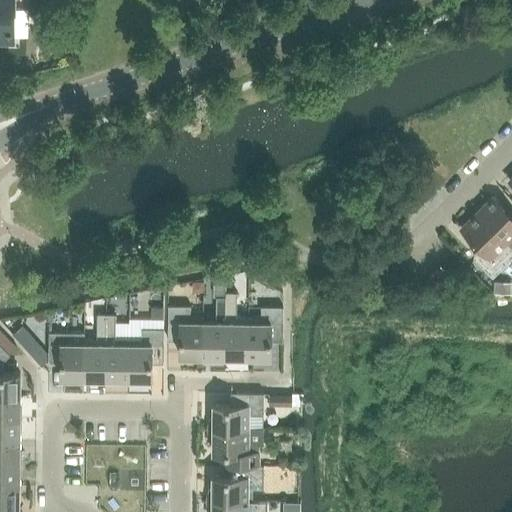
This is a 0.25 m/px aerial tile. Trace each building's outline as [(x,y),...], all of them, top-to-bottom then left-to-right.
[(15,0),(0,0),(0,41),(11,42),(12,9),(15,9),(15,0)] [(511,215),(494,197),(477,213),(511,248),(511,215)] [(511,254),(511,248),(477,213),(461,229),(482,251),(474,259),(491,276),(511,254)] [(192,281),(192,291),(202,291),(202,281),(192,281)] [(511,281),(494,281),(493,291),(510,292),(511,281)] [(225,292),(225,296),(224,356),(226,356),(226,359),(237,359),(237,357),(247,357),(247,317),(236,317),(236,292),(225,292)] [(202,320),(202,356),(212,356),(212,358),(222,359),(222,356),(224,356),(225,296),(216,296),(215,320),(202,320)] [(202,356),(202,320),(203,316),(190,316),(190,305),(168,305),(167,340),(179,340),(179,356),(182,356),(181,360),(197,360),(197,356),(202,356)] [(260,317),(247,317),(247,357),(270,357),(270,335),(282,335),(282,306),(260,306),(260,317)] [(84,338),(83,378),(93,378),(93,380),(103,380),(103,378),(105,378),(106,313),(96,313),(96,338),(84,338)] [(118,378),(128,378),(128,338),(115,338),(115,314),(106,313),(105,378),(107,378),(107,380),(118,380),(118,378)] [(17,317),(7,326),(36,358),(46,349),(17,317)] [(141,339),(128,338),(128,378),(151,379),(151,363),(163,363),(163,328),(141,328),(141,339)] [(0,329),(0,344),(8,353),(15,347),(0,329)] [(48,332),(48,356),(60,356),(60,378),(83,378),(84,338),(84,332),(48,332)] [(0,395),(19,396),(19,373),(3,373),(0,372),(0,395)] [(248,428),(249,428),(250,413),(263,413),(263,393),(235,392),(235,404),(213,404),(213,414),(210,417),(208,420),(206,427),(205,427),(205,428),(248,428)] [(268,394),(268,404),(291,404),(291,395),(268,394)] [(291,395),(291,404),(296,404),(299,404),(299,394),(296,394),(291,394),(291,395)] [(0,418),(19,418),(19,416),(21,416),(21,406),(19,406),(19,396),(0,395),(0,418)] [(0,418),(0,440),(19,441),(19,431),(21,431),(21,420),(19,420),(19,418),(0,418)] [(248,428),(205,428),(205,429),(206,429),(207,432),(210,439),(212,442),(212,452),(234,452),(234,464),(258,464),(258,444),(263,444),(263,428),(249,428),(248,428)] [(19,441),(0,440),(0,462),(18,463),(18,461),(21,461),(21,450),(19,450),(19,441)] [(18,463),(0,462),(0,485),(18,485),(18,475),(20,475),(21,465),(18,465),(18,463)] [(258,464),(234,464),(234,476),(212,476),(212,486),(209,489),(206,496),(206,499),(204,499),(204,500),(247,501),(252,501),(252,487),(263,487),(263,465),(258,465),(258,464)] [(0,508),(2,508),(18,508),(18,485),(0,485),(0,508)] [(246,511),(247,501),(204,500),(204,501),(206,501),(206,504),(209,511),(246,511)] [(283,501),(283,511),(295,511),(299,511),(299,501),(296,501),(283,501)]
